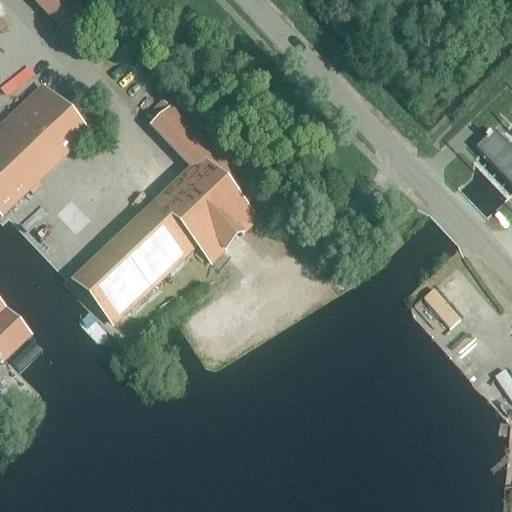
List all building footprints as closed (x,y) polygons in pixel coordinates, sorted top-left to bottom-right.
[(90,21),(69,0),(27,0),(68,42),(90,21)] [(0,217),(85,137),(43,93),(0,133),(0,217)] [(113,327),(195,249),(211,266),(254,225),(238,207),(250,197),(162,104),(147,118),(155,126),(151,130),(192,174),(156,208),(74,286),(113,327)] [(511,156),(495,139),(478,155),(511,191),(511,156)] [(78,210),(84,217),(92,209),(86,202),(78,210)] [(0,364),(2,367),(30,340),(0,309),(0,364)]
